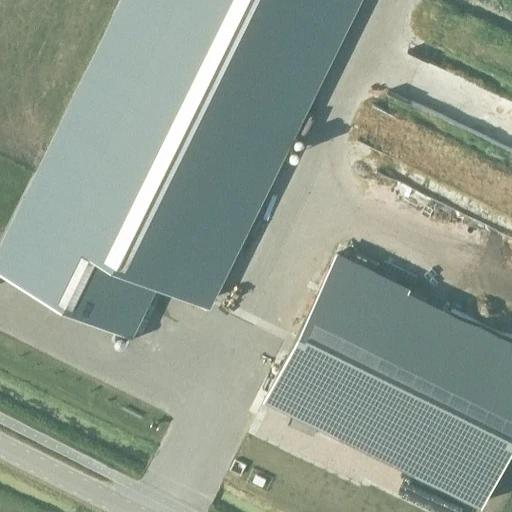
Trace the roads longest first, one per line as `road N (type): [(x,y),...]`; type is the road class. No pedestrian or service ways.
road 1 (track): [(420,0),(167,507)]
road 2 (tertiary): [(120,511),(0,451)]
